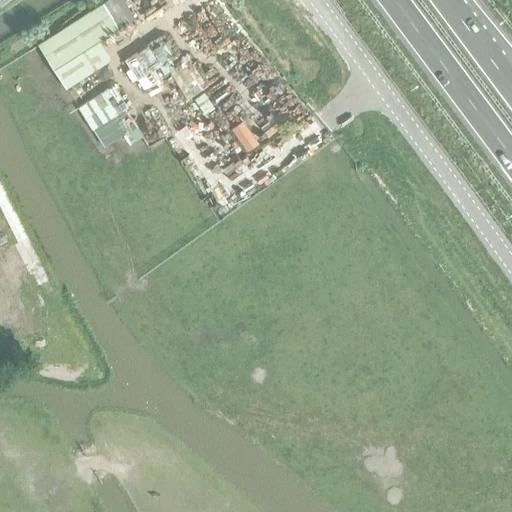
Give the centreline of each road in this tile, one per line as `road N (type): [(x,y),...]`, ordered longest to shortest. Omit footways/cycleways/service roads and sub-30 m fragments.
road 1 (unclassified): [(511,335),(267,0)]
road 2 (unclassified): [(511,270),(314,0)]
road 3 (trunk): [(390,0),(511,161)]
